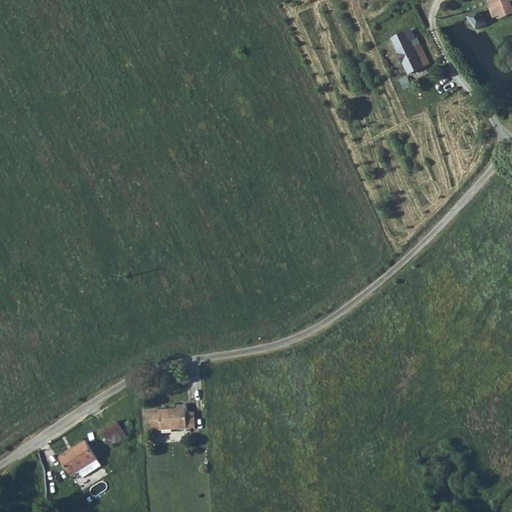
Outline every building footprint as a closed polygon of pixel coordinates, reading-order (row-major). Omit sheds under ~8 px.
[(500,17),(500,19),(511,14),(511,6),(509,0),(487,0),(494,19),(500,17)] [(478,31),(488,24),(481,13),(469,17),(478,31)] [(511,44),(509,45),(497,49),(485,32),(479,33),(469,19),(442,29),(500,112),(511,103),(511,44)] [(409,75),(431,64),(418,39),(417,40),(412,31),(392,40),(399,55),(398,55),(403,65),(404,65),(409,75)] [(151,412),(153,432),(188,430),(187,414),(187,406),(178,406),(178,410),(151,412)] [(187,414),(188,430),(196,429),(195,413),(187,414)] [(111,447),(126,437),(117,423),(102,433),(111,447)] [(102,466),(86,442),(61,459),(72,477),(80,472),(84,478),(102,466)]
